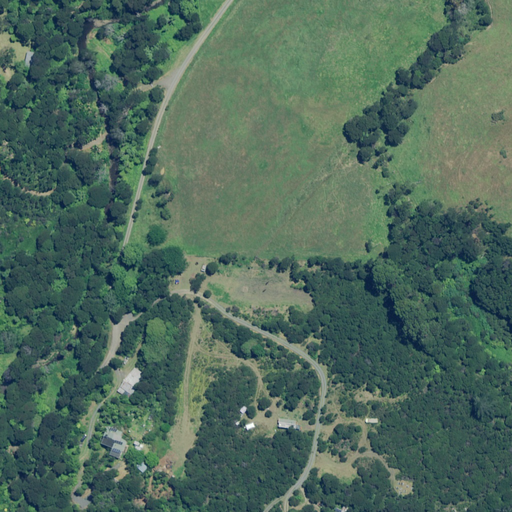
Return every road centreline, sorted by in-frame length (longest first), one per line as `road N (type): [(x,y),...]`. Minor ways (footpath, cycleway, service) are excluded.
road 1 (unclassified): [(228,0),(181,65),(147,141),(113,336)]
road 2 (track): [(181,65),(147,82),(102,57),(78,57),(66,78),(63,156),(52,178),(37,187),(0,166)]
road 3 (track): [(35,511),(38,469),(113,336)]
